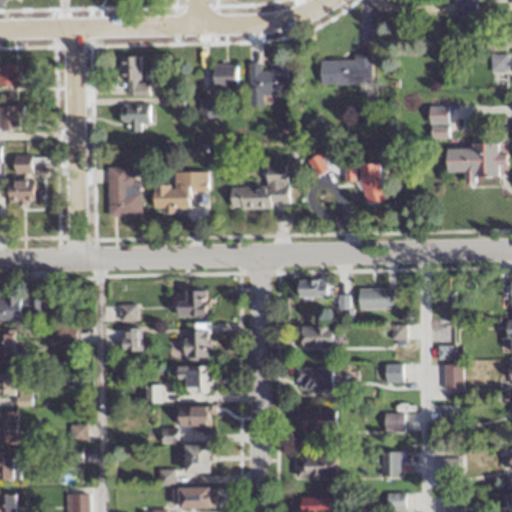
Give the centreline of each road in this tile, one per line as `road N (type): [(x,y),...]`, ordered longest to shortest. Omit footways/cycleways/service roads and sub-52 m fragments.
road 1 (residential): [(0,260),(511,247)]
road 2 (residential): [(0,26),(282,21),(326,0)]
road 3 (residential): [(259,254),(261,511)]
road 4 (residential): [(72,24),(78,257)]
